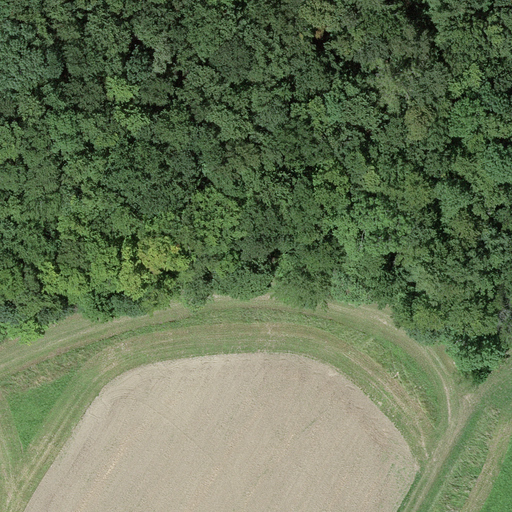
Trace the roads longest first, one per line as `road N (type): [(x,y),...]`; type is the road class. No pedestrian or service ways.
road 1 (track): [(511,46),(0,236)]
road 2 (track): [(406,511),(465,405)]
